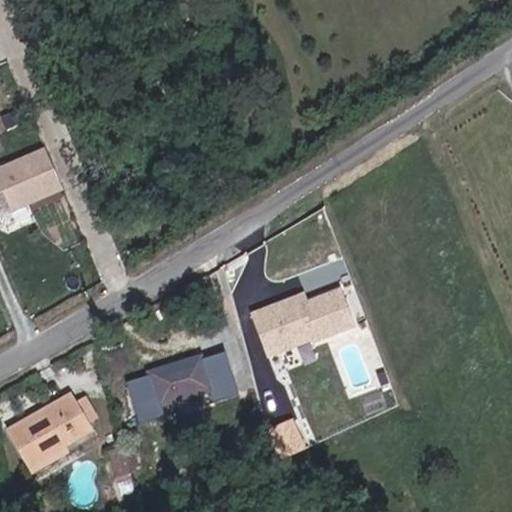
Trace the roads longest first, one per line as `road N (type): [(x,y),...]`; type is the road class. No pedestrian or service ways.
road 1 (unclassified): [(511,56),(126,297)]
road 2 (residential): [(126,297),(0,9)]
road 3 (unclassified): [(126,297),(0,368)]
